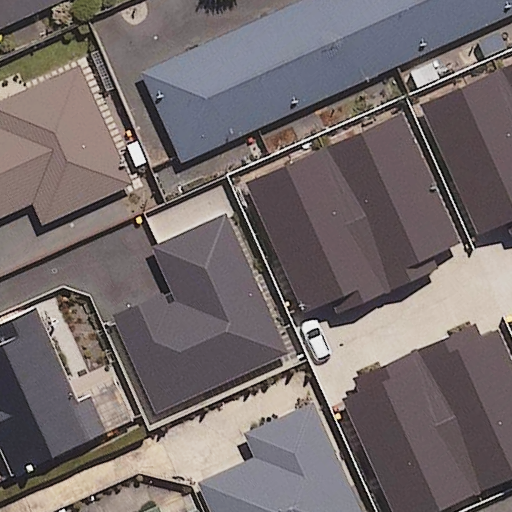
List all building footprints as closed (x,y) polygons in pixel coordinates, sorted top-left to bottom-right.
[(511,0),(303,0),(144,72),(185,162),(511,14),(511,0)] [(0,259),(142,196),(74,45),(0,78),(0,259)] [(511,120),(442,152),(474,222),(494,267),(496,269),(499,270),(501,271),(504,272),(507,272),(510,272),(511,271),(511,120)] [(84,399),(42,304),(0,322),(0,337),(3,343),(0,344),(0,449),(3,448),(15,474),(111,431),(95,394),(84,399)] [(470,462),(472,467),(511,448),(511,315),(428,355),(440,381),(404,397),(440,476),(470,462)] [(365,511),(316,401),(245,432),(256,456),(201,480),(215,511),(365,511)]
